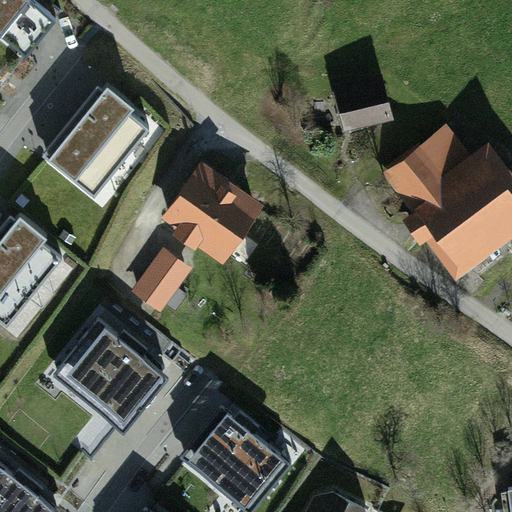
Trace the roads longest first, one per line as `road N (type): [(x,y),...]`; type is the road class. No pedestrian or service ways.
road 1 (unclassified): [(83,0),(351,223)]
road 2 (residential): [(511,333),(351,223)]
road 3 (residential): [(100,511),(196,390)]
road 4 (residential): [(0,148),(79,44)]
